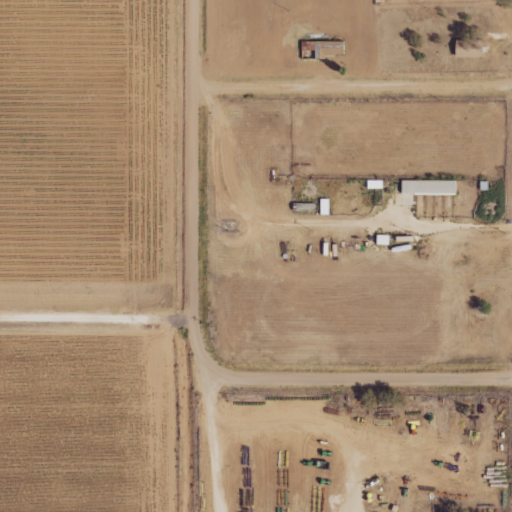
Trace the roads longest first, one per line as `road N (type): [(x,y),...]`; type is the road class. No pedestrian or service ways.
road 1 (residential): [(199,375),(192,320),(195,0)]
road 2 (residential): [(511,81),(195,87)]
road 3 (residential): [(511,374),(199,375)]
road 4 (residential): [(192,320),(0,318)]
